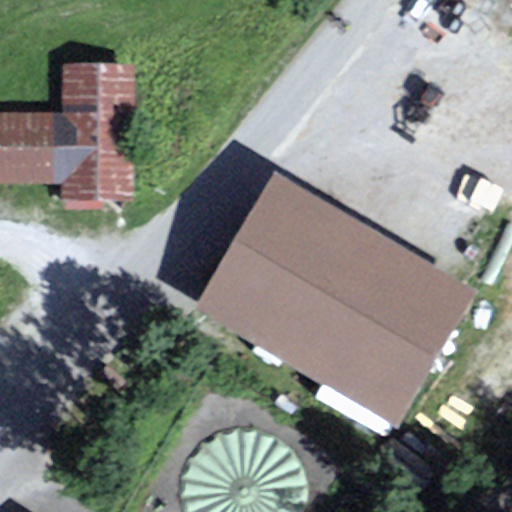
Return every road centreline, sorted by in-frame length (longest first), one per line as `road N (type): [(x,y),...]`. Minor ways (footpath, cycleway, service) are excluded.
road 1 (tertiary): [(0,449),(224,185),(358,0)]
road 2 (track): [(123,304),(31,236),(0,235)]
